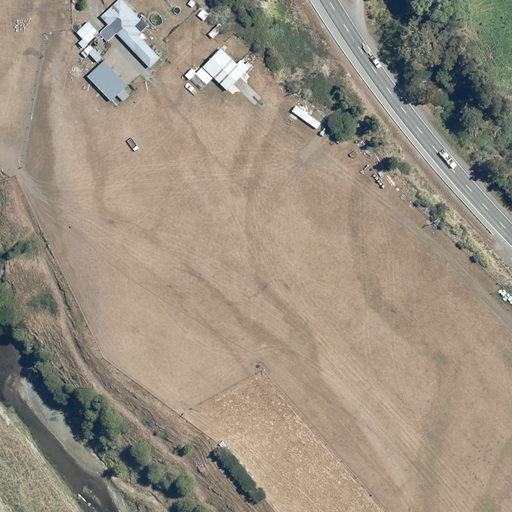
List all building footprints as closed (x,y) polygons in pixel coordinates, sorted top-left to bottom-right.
[(99,34),(104,39),(108,43),(117,34),(150,68),(161,58),(139,36),(148,28),(121,0),(119,0),(102,17),(109,25),(99,34)] [(205,7),(197,16),(204,22),(212,13),(205,7)] [(98,52),(108,43),(99,34),(87,22),(77,33),(83,39),(78,44),(85,50),(83,52),(88,57),(90,55),(97,62),(103,57),(98,52)] [(208,34),(214,40),(224,31),(218,25),(208,34)] [(251,68),(242,60),(238,64),(221,48),(203,67),(196,74),(191,68),(186,73),(184,75),(190,81),(192,79),(203,90),(214,78),(229,91),(251,68)] [(112,102),(118,96),(124,102),(130,96),(124,90),(129,85),(105,61),(88,77),(112,102)]
